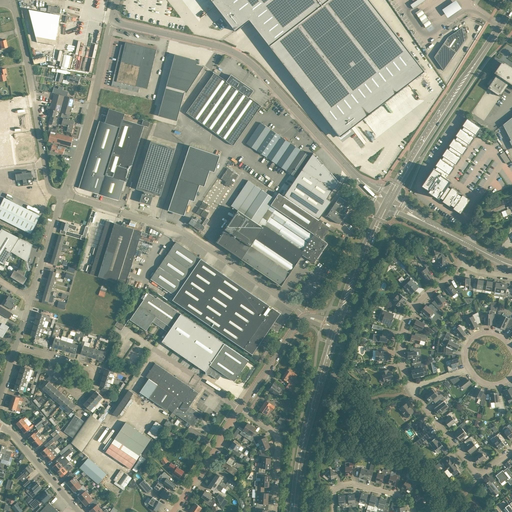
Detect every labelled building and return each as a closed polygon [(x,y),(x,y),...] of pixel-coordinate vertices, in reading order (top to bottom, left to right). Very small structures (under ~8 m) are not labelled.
[(211,0),(236,32),(250,21),(333,127),(334,128),(341,137),(350,130),(425,71),(369,0),(211,0)] [(417,0),(410,5),(413,9),(426,0),(417,0)] [(456,2),(442,11),(448,20),(462,10),(456,2)] [(36,37),(56,40),(60,15),(29,9),(36,37)] [(421,20),(426,17),(421,9),(416,13),(421,20)] [(448,37),(445,41),(434,57),(443,70),(464,41),(463,33),(458,30),(457,31),(448,37)] [(112,86),(120,88),(139,92),(140,87),(148,89),(157,50),(125,43),(125,45),(121,45),(112,86)] [(47,48),(35,51),(37,56),(48,52),(47,48)] [(44,54),(32,57),(33,59),(34,64),(40,63),(41,65),(47,64),(45,56),(44,54)] [(196,61),(176,55),(175,59),(174,59),(171,70),(168,80),(158,116),(159,116),(177,121),(185,92),(187,93),(204,67),(195,65),(196,61)] [(511,66),(502,61),(503,60),(495,73),(497,75),(488,88),(491,90),(490,92),(494,96),(496,93),(501,96),(510,83),(511,84),(511,66)] [(261,106),(262,107),(263,106),(249,97),(253,91),(231,76),(227,82),(213,72),(214,73),(186,113),(233,146),(261,106)] [(70,75),(70,76),(67,75),(65,83),(68,84),(69,82),(78,85),(81,78),(76,76),(70,75)] [(67,97),(68,94),(66,91),(63,90),(63,88),(59,87),(58,89),(54,88),(53,93),(67,97)] [(75,99),(67,97),(61,95),(54,93),(53,100),(51,107),(49,106),(48,109),(57,112),(70,115),(75,99)] [(55,117),(57,112),(48,109),(47,113),(49,113),(48,116),(51,116),(49,124),(55,126),(58,118),(55,117)] [(511,117),(503,125),(511,142),(511,117)] [(68,126),(67,131),(72,132),(75,122),(63,118),(62,124),(68,126)] [(434,168),(429,175),(422,186),(429,191),(428,192),(439,199),(440,198),(443,200),(442,202),(450,207),(451,205),(454,207),(453,209),(460,214),(470,200),(462,195),(461,196),(458,194),(459,192),(452,187),(451,189),(447,187),(451,182),(446,178),(449,174),(449,175),(454,168),(453,166),(454,164),(456,165),(461,158),(459,157),(461,154),(463,155),(468,148),(466,147),(468,144),(470,145),(475,138),(473,137),(475,134),(476,135),(481,128),(467,118),(462,126),(464,127),(462,129),(460,128),(455,136),(457,137),(455,139),(454,138),(449,146),(450,147),(449,149),(447,148),(442,156),(444,157),(442,159),(440,158),(435,165),(437,167),(435,169),(434,168)] [(149,127),(150,122),(143,120),(142,125),(122,119),(120,127),(100,121),(79,188),(92,192),(118,200),(124,181),(127,182),(144,126),(149,127)] [(261,123),(254,133),(264,140),(271,130),(261,123)] [(271,130),(264,140),(257,151),(267,157),(281,136),(271,130)] [(30,133),(11,136),(11,137),(13,145),(32,142),(30,133)] [(71,137),(66,135),(57,133),(56,135),(51,134),(49,140),(55,141),(54,143),(64,145),(71,147),(73,137),(71,137)] [(257,151),(264,140),(254,133),(247,144),(257,151)] [(276,164),(291,143),(281,136),(267,157),(276,164)] [(175,148),(151,141),(136,189),(144,191),(144,194),(143,194),(140,202),(150,205),(153,197),(152,197),(152,194),(154,194),(161,196),(175,148)] [(276,164),(286,171),(301,150),(291,143),(276,164)] [(51,150),(62,154),(63,155),(65,149),(53,144),(51,150)] [(210,171),(214,172),(220,156),(190,146),(168,210),(184,216),(189,200),(194,201),(200,185),(204,187),(210,171)] [(286,171),(296,178),(311,157),(301,150),(286,171)] [(500,154),(506,163),(510,160),(504,152),(500,154)] [(327,199),(333,189),(334,189),(335,188),(334,188),(338,182),(323,164),(322,163),(322,162),(321,163),(321,162),(321,161),(320,161),(319,160),(320,160),(319,160),(318,159),(319,159),(318,158),(318,159),(317,158),(318,157),(317,156),(316,157),(313,153),(284,196),(319,220),(331,202),(327,199)] [(227,168),(218,184),(228,190),(238,174),(227,168)] [(33,179),(31,171),(16,173),(17,182),(22,181),(23,184),(24,184),(28,183),(29,183),(29,180),(33,179)] [(329,227),(330,225),(327,223),(326,225),(322,222),(323,221),(320,219),(319,220),(318,220),(313,216),(282,195),(278,201),(248,181),(231,206),(238,210),(229,224),(223,233),(216,242),(242,259),(241,261),(243,262),(244,261),(245,261),(281,286),(302,255),(306,258),(306,257),(314,263),(327,243),(321,239),(329,227)] [(40,192),(41,192),(32,192),(35,207),(43,205),(40,192)] [(4,197),(0,204),(0,218),(30,234),(39,215),(4,197)] [(349,203),(343,199),(340,197),(336,202),(327,216),(339,224),(343,218),(344,218),(346,214),(348,210),(348,209),(346,208),(349,203)] [(202,200),(192,217),(206,225),(216,208),(202,200)] [(503,202),(489,207),(491,211),(492,213),(505,208),(503,202)] [(90,274),(104,278),(126,285),(141,235),(147,237),(148,233),(122,225),(118,224),(107,221),(104,220),(104,217),(96,215),(93,224),(93,225),(101,227),(101,228),(102,227),(105,228),(91,271),(88,270),(87,273),(90,274)] [(72,230),(75,231),(77,226),(63,222),(61,229),(66,231),(65,235),(80,239),(81,235),(68,231),(69,228),(72,229),(72,230)] [(27,262),(32,244),(1,229),(0,230),(0,262),(3,264),(11,251),(27,262)] [(69,245),(69,243),(69,242),(64,241),(65,236),(59,235),(57,242),(69,245)] [(57,242),(55,249),(61,251),(62,247),(67,249),(69,245),(57,242)] [(175,296),(173,300),(244,349),(253,355),(253,354),(252,354),(270,328),(273,325),(280,313),(281,314),(281,313),(272,307),(271,309),(268,307),(270,306),(201,259),(176,242),(151,279),(175,296)] [(59,258),(61,251),(55,249),(53,256),(59,258)] [(425,260),(423,257),(420,253),(417,255),(420,259),(422,262),(425,260)] [(58,262),(63,264),(64,260),(61,259),(59,258),(53,256),(51,264),(57,265),(58,262)] [(449,265),(442,258),(437,263),(436,262),(433,265),(436,268),(437,267),(442,272),(449,265)] [(16,272),(14,271),(11,276),(22,283),(25,278),(23,277),(25,270),(18,268),(16,272)] [(419,273),(419,274),(418,274),(421,278),(422,277),(424,280),(427,277),(428,280),(433,277),(426,268),(419,273)] [(63,282),(64,283),(65,280),(56,277),(57,273),(51,271),(49,278),(63,282)] [(407,276),(405,279),(404,279),(402,277),(398,280),(404,286),(412,294),(419,288),(411,279),(410,279),(407,276)] [(52,287),(54,283),(62,285),(63,282),(49,278),(47,285),(52,287)] [(473,291),(476,291),(476,289),(482,290),(483,286),(484,281),(478,280),(477,285),(473,285),(473,291)] [(485,293),(485,291),(491,291),(492,287),(493,282),(487,281),(486,287),(483,286),(482,290),(482,292),(485,293)] [(491,291),(491,294),(494,294),(494,296),(499,297),(501,283),(496,282),(495,288),(492,287),(491,291)] [(501,283),(499,297),(508,298),(508,296),(509,290),(506,290),(507,284),(501,283)] [(455,290),(454,289),(451,285),(446,289),(452,296),(457,292),(459,296),(461,294),(458,287),(455,290)] [(50,294),(44,293),(42,300),(48,302),(48,301),(53,303),(55,296),(50,295),(50,294)] [(181,313),(181,314),(157,297),(156,298),(148,293),(130,320),(146,331),(153,322),(168,332),(162,341),(206,371),(206,375),(210,374),(218,380),(223,373),(234,381),(249,360),(245,357),(181,313)] [(398,293),(392,301),(400,308),(407,300),(398,293)] [(432,303),(436,307),(438,309),(443,306),(443,304),(442,303),(446,300),(443,297),(440,293),(434,298),(436,300),(432,303)] [(0,313),(8,319),(12,313),(9,311),(10,309),(11,310),(14,304),(13,304),(16,300),(8,296),(6,299),(6,300),(2,307),(0,305),(0,313)] [(59,301),(57,307),(64,309),(66,303),(59,301)] [(421,311),(422,312),(419,314),(422,316),(424,314),(425,314),(429,318),(429,317),(432,320),(438,313),(436,311),(437,310),(430,304),(428,307),(426,305),(421,311)] [(495,312),(492,312),(492,311),(496,311),(496,305),(491,304),(490,311),(489,311),(489,314),(485,314),(484,325),(491,325),(492,318),(495,318),(495,313),(495,312)] [(383,310),(381,316),(383,316),(381,322),(390,326),(392,321),(393,321),(393,320),(392,320),(393,317),(394,315),(383,310)] [(38,312),(36,318),(49,322),(50,316),(47,315),(43,314),(38,312)] [(466,319),(469,325),(471,330),(478,326),(477,324),(480,323),(480,318),(478,312),(472,315),(473,316),(466,319)] [(0,313),(0,335),(2,336),(3,336),(4,333),(8,327),(5,325),(8,319),(0,313)] [(500,321),(500,322),(498,327),(504,330),(506,327),(509,328),(511,323),(511,318),(510,317),(509,318),(502,315),(499,320),(500,321)] [(49,322),(36,318),(35,324),(43,327),(47,327),(49,322)] [(422,323),(421,322),(416,320),(413,327),(418,329),(418,330),(421,331),(425,324),(427,325),(429,323),(423,320),(422,323)] [(118,321),(115,325),(122,330),(125,326),(118,321)] [(466,329),(462,323),(456,327),(457,328),(453,331),(458,337),(459,336),(461,338),(466,334),(464,331),(466,329)] [(33,330),(41,332),(44,333),(45,330),(42,329),(43,327),(35,324),(33,330)] [(34,343),(47,347),(49,341),(45,339),(44,341),(39,339),(41,332),(33,330),(31,336),(36,337),(34,343)] [(380,342),(380,341),(382,341),(387,342),(387,339),(388,339),(391,340),(391,337),(392,337),(393,333),(383,332),(382,333),(381,335),(377,334),(376,340),(376,341),(380,342)] [(419,337),(417,336),(412,335),(410,341),(419,343),(420,340),(426,342),(427,336),(420,334),(419,337)] [(52,347),(58,349),(61,339),(55,338),(56,336),(52,335),(50,343),(53,344),(52,347)] [(459,345),(455,343),(452,341),(453,340),(449,337),(446,335),(444,338),(442,343),(446,345),(446,347),(446,352),(448,352),(451,352),(453,349),(457,351),(459,345)] [(61,339),(58,349),(64,350),(67,341),(61,339)] [(64,350),(70,352),(72,343),(67,341),(64,350)] [(78,345),(72,343),(70,352),(75,354),(78,345)] [(81,354),(86,356),(89,347),(83,345),(81,354)] [(86,356),(92,358),(95,349),(89,347),(86,356)] [(101,350),(95,349),(92,358),(98,359),(101,350)] [(101,350),(98,359),(104,361),(107,352),(101,350)] [(388,351),(383,351),(376,350),(375,360),(377,360),(377,362),(382,361),(382,360),(387,361),(388,351)] [(412,365),(417,364),(421,363),(420,359),(419,359),(419,356),(418,355),(416,355),(416,351),(412,352),(407,352),(408,358),(411,358),(412,361),(411,361),(412,365)] [(310,364),(302,357),(299,355),(294,361),(301,361),(306,365),(309,367),(310,364)] [(457,358),(452,359),(450,360),(447,361),(446,362),(447,365),(448,365),(447,367),(449,372),(458,369),(457,366),(460,365),(459,362),(458,359),(457,358)] [(186,412),(190,406),(199,393),(155,363),(146,377),(149,379),(140,392),(148,398),(166,410),(167,408),(173,412),(167,420),(170,422),(171,422),(176,414),(177,412),(174,410),(178,404),(181,406),(180,408),(186,412)] [(413,378),(418,376),(424,375),(423,371),(427,370),(425,363),(414,365),(415,369),(412,370),(413,378)] [(21,366),(20,372),(28,375),(30,369),(21,366)] [(103,375),(112,377),(114,372),(105,369),(103,375)] [(381,372),(382,375),(384,382),(394,379),(391,372),(389,373),(388,369),(381,372)] [(282,378),(286,381),(287,382),(291,376),(295,378),(297,375),(292,371),(291,372),(287,370),(282,378)] [(18,378),(27,381),(29,381),(31,376),(28,375),(20,372),(18,378)] [(103,375),(102,380),(110,383),(112,377),(103,375)] [(464,389),(468,386),(472,383),(469,380),(468,381),(466,378),(461,381),(457,377),(450,379),(455,386),(458,384),(461,387),(462,386),(464,389)] [(27,381),(18,378),(16,384),(25,386),(27,381)] [(110,383),(102,380),(100,386),(109,389),(110,383)] [(47,392),(53,386),(49,382),(46,385),(43,388),(47,392)] [(296,387),(293,386),(289,383),(286,387),(292,392),(295,388),(296,387)] [(23,392),(25,386),(16,384),(14,389),(23,392)] [(278,387),(273,384),(272,385),(271,384),(269,388),(270,388),(269,390),(272,391),(271,392),(274,394),(275,394),(278,395),(281,390),(283,391),(285,388),(279,384),(278,387)] [(53,386),(47,392),(52,397),(58,390),(53,386)] [(503,390),(505,395),(508,400),(511,399),(511,400),(511,389),(511,387),(507,389),(503,390)] [(440,394),(439,395),(437,392),(434,388),(432,388),(429,391),(426,393),(427,394),(425,396),(430,402),(433,400),(434,399),(436,402),(444,397),(442,394),(440,394)] [(480,398),(482,399),(480,405),(484,407),(485,401),(486,395),(482,393),(484,390),(481,389),(480,389),(477,388),(473,396),(480,399),(480,398)] [(56,401),(62,394),(58,390),(52,397),(56,401)] [(128,390),(112,414),(117,417),(133,393),(128,390)] [(92,395),(99,402),(103,397),(96,391),(92,395)] [(506,411),(504,406),(503,401),(499,401),(499,396),(498,396),(498,392),(490,393),(491,397),(490,397),(490,402),(494,402),(495,403),(495,408),(498,407),(499,413),(502,412),(502,416),(506,414),(506,411)] [(67,398),(62,394),(56,401),(61,405),(67,398)] [(13,395),(11,401),(21,405),(22,401),(23,402),(24,399),(17,397),(13,395)] [(99,402),(92,395),(88,400),(95,406),(99,402)] [(436,402),(438,405),(434,408),(439,414),(442,412),(443,413),(446,411),(445,409),(448,407),(445,403),(444,401),(445,400),(446,399),(444,397),(436,402)] [(67,398),(61,405),(65,409),(71,402),(67,398)] [(95,406),(88,400),(84,404),(87,408),(90,411),(95,406)] [(21,405),(11,401),(9,408),(13,409),(20,411),(21,409),(20,408),(21,405)] [(260,410),(265,414),(268,416),(271,412),(270,410),(271,409),(272,410),(275,407),(266,401),(260,410)] [(69,413),(72,410),(76,406),(71,402),(65,409),(69,413)] [(407,402),(403,405),(399,408),(407,418),(410,415),(414,412),(407,402)] [(201,414),(190,406),(186,412),(180,408),(181,406),(178,404),(174,410),(177,412),(176,414),(193,426),(201,414)] [(446,415),(448,417),(444,421),(449,427),(455,422),(452,417),(454,416),(451,412),(446,415)] [(25,415),(20,420),(16,423),(20,428),(26,423),(24,420),(27,417),(25,415)] [(74,438),(85,422),(75,415),(63,431),(74,438)] [(74,445),(79,450),(82,452),(102,423),(90,415),(85,422),(74,438),(71,442),(74,445)] [(38,426),(43,422),(44,421),(47,419),(44,416),(42,418),(41,418),(34,424),(37,427),(38,426)] [(285,420),(283,419),(280,417),(277,422),(283,426),(285,420)] [(176,425),(171,422),(170,422),(167,420),(164,425),(172,430),(176,425)] [(420,420),(416,423),(412,427),(416,431),(417,430),(422,435),(430,430),(424,422),(422,423),(420,420)] [(106,452),(131,469),(151,439),(126,422),(106,452)] [(148,434),(158,440),(163,432),(165,428),(155,422),(148,434)] [(26,423),(20,428),(25,433),(34,425),(32,423),(29,426),(26,423)] [(247,433),(252,426),(248,423),(242,432),(244,433),(245,431),(247,433)] [(462,423),(459,425),(455,428),(457,431),(454,433),(460,440),(467,435),(461,428),(464,425),(462,423)] [(511,426),(511,425),(509,428),(507,426),(506,426),(505,426),(504,427),(503,428),(503,429),(503,430),(508,437),(511,441),(511,439),(511,426)] [(257,429),(252,426),(247,433),(246,435),(248,437),(248,436),(250,438),(249,440),(252,442),(257,434),(254,433),(257,429)] [(33,443),(41,436),(42,435),(37,430),(29,438),(33,443)] [(505,445),(502,442),(505,440),(499,432),(494,437),(496,440),(493,442),(499,450),(505,445)] [(45,457),(51,452),(54,449),(56,447),(55,446),(53,445),(51,446),(50,445),(55,441),(55,442),(61,437),(58,433),(54,437),(48,442),(50,445),(45,449),(41,452),(45,457)] [(43,434),(42,435),(41,436),(33,443),(37,448),(46,440),(44,438),(45,437),(43,434)] [(188,443),(192,439),(188,436),(187,435),(184,440),(188,443)] [(471,436),(468,439),(464,442),(467,445),(465,447),(470,454),(477,448),(475,445),(476,444),(473,441),(474,440),(471,436)] [(258,443),(260,445),(268,442),(266,437),(255,441),(257,444),(258,443)] [(439,442),(436,438),(429,443),(437,453),(444,448),(439,441),(439,442)] [(239,452),(240,450),(241,451),(243,448),(237,444),(233,441),(230,446),(234,449),(232,452),(240,457),(242,454),(239,452)] [(259,449),(261,454),(266,454),(266,449),(270,447),(268,442),(260,445),(258,446),(259,449)] [(0,451),(11,455),(12,453),(12,452),(9,451),(9,450),(6,449),(7,446),(0,444),(0,451)] [(60,453),(62,455),(70,449),(72,447),(69,444),(68,444),(67,445),(61,451),(59,452),(60,453)] [(479,454),(478,455),(474,458),(478,463),(485,457),(482,454),(485,452),(482,448),(477,452),(479,454)] [(56,452),(54,449),(51,452),(45,457),(49,462),(53,459),(58,455),(56,452)] [(61,460),(57,463),(53,467),(57,472),(67,463),(70,461),(66,457),(72,452),(70,449),(62,455),(59,458),(61,460)] [(11,455),(0,451),(0,458),(7,461),(8,459),(10,460),(11,456),(11,455)] [(262,460),(262,463),(270,463),(271,458),(266,458),(266,454),(261,454),(260,454),(260,460),(262,460)] [(165,455),(160,458),(163,464),(169,461),(165,455)] [(146,464),(147,464),(149,466),(152,462),(151,462),(152,460),(151,458),(148,456),(144,462),(144,463),(143,464),(145,465),(146,464)] [(88,457),(83,464),(80,468),(98,484),(107,474),(88,457)] [(222,467),(226,470),(234,475),(238,470),(231,465),(234,460),(230,457),(225,463),(224,463),(222,467)] [(450,457),(446,460),(442,463),(450,473),(453,471),(457,468),(454,464),(455,463),(450,457)] [(143,462),(139,459),(132,469),(136,472),(143,462)] [(345,467),(345,471),(345,476),(352,476),(352,468),(355,468),(355,462),(349,462),(349,467),(345,467)] [(61,477),(65,473),(73,467),(71,465),(70,466),(67,463),(57,472),(61,477)] [(173,473),(176,475),(180,478),(184,472),(178,467),(179,465),(176,463),(175,463),(174,465),(171,463),(168,467),(175,471),(173,473)] [(257,472),(265,473),(265,469),(270,469),(270,463),(262,463),(258,463),(258,466),(259,466),(259,472),(257,472)] [(22,483),(23,484),(28,480),(27,478),(26,478),(29,476),(28,475),(33,470),(31,468),(32,467),(30,465),(29,466),(29,465),(25,469),(16,477),(19,480),(21,478),(23,481),(22,483)] [(361,468),(360,473),(359,477),(367,480),(367,479),(371,480),(372,475),(373,471),(361,468)] [(399,480),(401,474),(402,469),(398,468),(397,468),(395,472),(394,476),(390,475),(389,479),(388,484),(394,486),(396,479),(399,480)] [(328,479),(332,482),(337,474),(330,469),(327,472),(326,472),(323,476),(327,480),(328,479)] [(377,473),(376,477),(375,482),(382,484),(383,477),(386,478),(389,470),(386,470),(383,469),(381,474),(377,473)] [(496,475),(499,479),(501,482),(504,480),(507,482),(508,482),(510,485),(511,483),(511,473),(508,469),(504,472),(503,470),(501,471),(500,471),(499,472),(498,472),(498,473),(497,474),(496,475)] [(119,484),(126,474),(120,470),(113,480),(119,484)] [(265,473),(257,472),(256,478),(261,478),(261,481),(269,481),(270,476),(265,476),(265,473)] [(70,487),(71,488),(78,481),(74,477),(76,476),(74,473),(69,477),(71,480),(67,483),(68,484),(67,484),(70,487)] [(171,478),(165,473),(163,475),(164,476),(161,481),(172,490),(176,485),(170,480),(171,478)] [(233,489),(235,485),(237,482),(231,478),(228,481),(226,484),(223,482),(223,483),(221,481),(223,478),(217,474),(213,480),(225,489),(228,486),(233,489)] [(134,478),(133,479),(130,483),(129,485),(132,487),(132,488),(135,488),(135,487),(138,486),(135,481),(134,478)] [(502,488),(495,479),(491,482),(492,482),(491,483),(489,481),(485,484),(488,488),(487,489),(490,493),(491,492),(494,496),(498,493),(498,492),(502,488)] [(152,489),(144,480),(139,484),(148,493),(152,489)] [(223,492),(225,489),(213,480),(208,486),(214,490),(216,487),(223,492)] [(405,492),(410,486),(413,488),(417,484),(413,480),(409,483),(406,480),(400,487),(405,492)] [(78,481),(71,488),(71,489),(73,492),(74,491),(74,492),(79,489),(81,491),(85,487),(83,484),(82,486),(78,481)] [(269,487),(269,481),(261,481),(258,481),(258,486),(255,486),(255,489),(264,490),(264,487),(269,487)] [(415,500),(414,501),(418,505),(423,499),(425,498),(428,501),(432,497),(431,496),(432,495),(427,491),(421,497),(420,496),(421,495),(415,490),(419,487),(420,488),(422,485),(419,481),(418,482),(417,484),(413,488),(412,488),(413,489),(415,491),(411,495),(410,496),(414,499),(415,500)] [(36,493),(38,491),(42,487),(37,482),(34,485),(32,484),(27,489),(26,491),(28,490),(30,492),(29,494),(33,498),(37,493),(36,493)] [(170,492),(163,486),(158,483),(154,488),(161,493),(160,495),(165,499),(170,492)] [(89,491),(86,488),(85,487),(81,491),(83,493),(78,497),(79,498),(81,501),(81,500),(82,501),(90,495),(87,492),(89,491)] [(256,493),(255,498),(268,499),(269,493),(264,493),(264,490),(255,489),(255,493),(256,493)] [(214,498),(209,494),(205,491),(201,497),(207,501),(205,503),(209,505),(214,498)] [(45,502),(47,500),(50,497),(47,493),(46,494),(45,492),(35,501),(34,500),(31,503),(35,508),(41,502),(40,502),(42,499),(45,502)] [(359,502),(358,504),(364,506),(368,507),(368,505),(369,500),(367,499),(368,494),(362,492),(360,499),(359,502)] [(220,505),(220,504),(225,498),(219,494),(217,496),(220,504),(220,505)] [(348,495),(348,500),(349,505),(352,505),(352,507),(355,507),(358,507),(358,504),(359,502),(360,499),(355,499),(354,494),(348,495)] [(93,499),(90,495),(82,501),(83,502),(82,502),(85,505),(86,506),(90,502),(92,505),(97,501),(95,498),(93,499)] [(349,507),(349,505),(348,500),(345,500),(345,495),(338,496),(339,506),(343,506),(345,505),(346,507),(349,507)] [(371,510),(376,511),(377,509),(377,508),(377,507),(379,502),(376,502),(377,497),(371,495),(369,500),(368,505),(368,507),(366,511),(370,511),(371,511),(371,510)] [(146,506),(151,511),(152,511),(156,511),(162,503),(158,500),(153,497),(146,506)] [(257,501),(257,506),(263,507),(263,504),(268,504),(268,499),(255,498),(255,501),(257,501)] [(377,509),(376,511),(377,511),(378,511),(383,511),(385,511),(386,511),(388,505),(385,504),(387,499),(380,498),(379,502),(377,507),(377,508),(377,509)] [(498,504),(502,509),(509,503),(505,499),(498,504)] [(96,511),(101,509),(97,504),(99,503),(97,501),(92,505),(94,507),(90,510),(91,511),(90,511),(96,511)] [(39,511),(59,511),(49,502),(46,506),(42,510),(39,511)] [(391,508),(392,508),(393,511),(395,511),(405,511),(405,507),(400,507),(399,504),(393,502),(391,507),(391,508)] [(17,503),(12,507),(15,511),(21,511),(23,511),(21,508),(17,503)] [(199,511),(202,509),(203,508),(200,506),(196,503),(194,506),(193,506),(190,510),(191,511),(199,511)]
